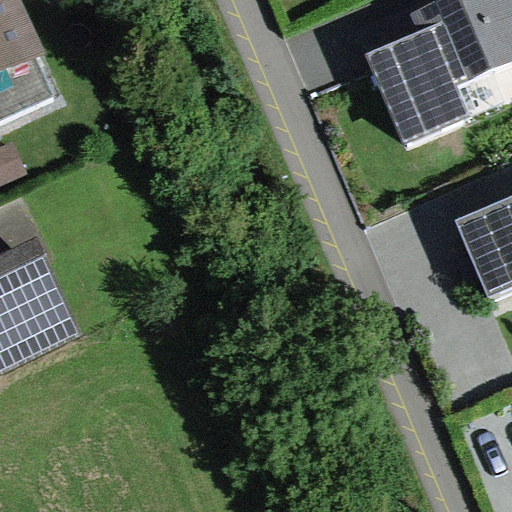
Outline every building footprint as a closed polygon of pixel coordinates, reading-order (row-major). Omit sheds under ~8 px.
[(0,0),(0,126),(49,105),(30,63),(42,58),(16,0),(0,0)] [(424,35),(369,58),(405,143),(474,114),(463,85),(511,64),(511,0),(449,0),(416,14),(424,35)] [(11,144),(0,149),(0,187),(26,176),(11,144)] [(511,200),(459,224),(491,298),(511,288),(511,200)] [(0,377),(84,335),(36,239),(0,255),(0,377)]
